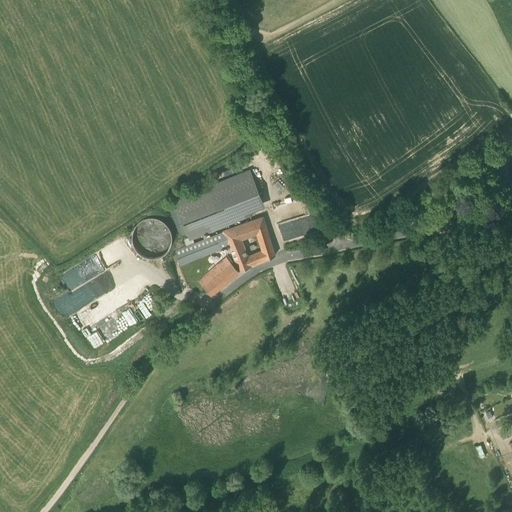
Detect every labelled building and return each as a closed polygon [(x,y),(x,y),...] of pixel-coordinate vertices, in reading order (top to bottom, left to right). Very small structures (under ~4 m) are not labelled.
[(265,206),(250,169),(191,194),(192,195),(174,202),(190,240),(251,215),(250,213),(265,206)] [(283,221),(312,215),(308,197),(279,203),(283,221)] [(275,255),(263,217),(224,231),(230,245),(240,270),(251,266),(275,255)] [(230,245),(224,231),(175,252),(180,265),(230,245)] [(211,295),(239,271),(226,257),(198,281),(211,295)] [(146,307),(150,307),(151,298),(140,296),(139,304),(132,303),(131,310),(145,312),(146,307)] [(93,344),(107,340),(103,330),(90,334),(93,344)]
